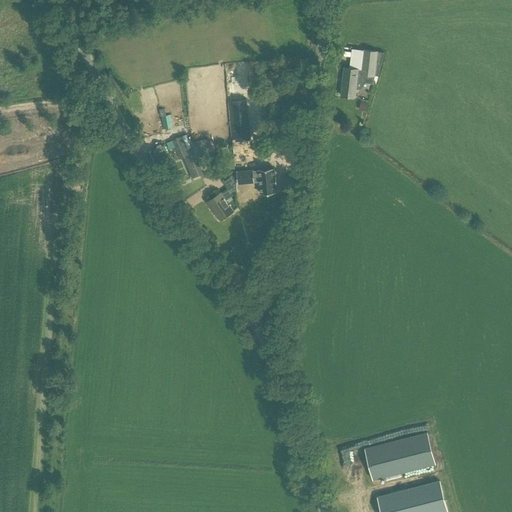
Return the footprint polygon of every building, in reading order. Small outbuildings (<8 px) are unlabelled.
[(374,82),(375,76),(378,76),(385,52),(378,52),(365,50),(362,70),(345,68),(341,96),(355,97),(357,82),(366,83),(366,81),(374,82)] [(23,68),(32,68),(32,59),(23,60),(23,68)] [(236,141),(250,140),(246,100),(232,102),(236,141)] [(361,100),(359,110),(366,111),(368,101),(361,100)] [(166,116),(161,117),(164,129),(172,127),(170,115),(166,116)] [(186,149),(182,136),(173,139),(178,152),(182,151),(186,149)] [(210,142),(193,148),(196,155),(213,148),(210,142)] [(182,151),(192,177),(201,174),(191,147),(186,149),(182,151)] [(258,169),(258,170),(253,170),(254,182),(259,181),(260,193),(276,192),(276,183),(277,183),(276,176),(275,176),(274,168),(258,169)] [(253,169),(236,171),(237,183),(254,182),(253,170),(253,169)] [(226,200),(237,192),(236,183),(221,193),(221,192),(207,201),(211,207),(211,206),(217,214),(216,215),(218,219),(219,218),(220,220),(233,211),(226,200)] [(427,433),(365,449),(373,480),(435,464),(435,463),(423,466),(416,436),(428,433),(427,433)] [(340,479),(369,475),(368,467),(365,467),(364,462),(349,464),(350,474),(340,475),(340,479)] [(440,480),(378,496),(381,511),(445,511),(448,511),(440,480)]
